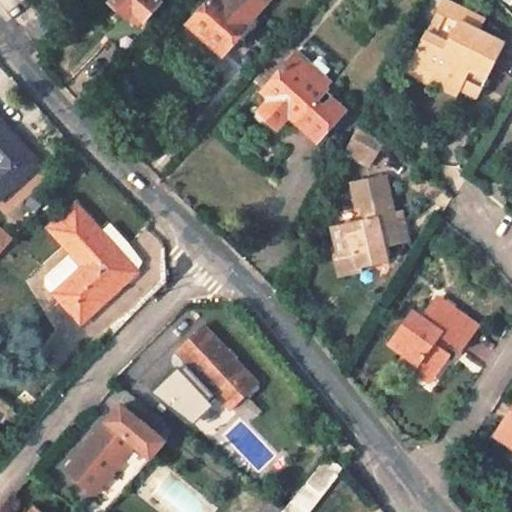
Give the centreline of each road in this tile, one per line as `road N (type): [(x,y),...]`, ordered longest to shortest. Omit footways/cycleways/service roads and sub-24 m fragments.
road 1 (residential): [(216,254),(0,490)]
road 2 (tertiary): [(0,31),(67,110),(216,254)]
road 3 (tertiary): [(216,254),(414,488)]
road 4 (residential): [(414,488),(511,350)]
